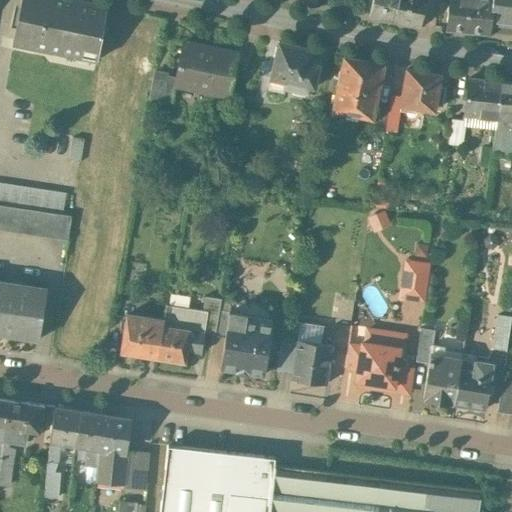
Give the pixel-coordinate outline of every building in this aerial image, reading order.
[(108,6),(79,0),(23,0),(15,40),(99,58),(108,6)] [(372,0),(369,15),(393,19),(396,0),(372,0)] [(396,0),(393,19),(419,27),(426,0),(396,0)] [(451,0),(449,29),(490,34),(491,22),(493,2),(476,0),(451,0)] [(511,0),(493,0),(493,2),(491,22),(511,24),(511,0)] [(313,52),(280,45),(271,81),(285,84),(284,88),(285,88),(306,93),(308,87),(314,88),(318,68),(311,66),(313,52)] [(217,53),(184,46),(175,86),(229,98),(237,55),(217,51),(217,53)] [(383,67),(344,59),(333,112),(373,120),(383,67)] [(440,77),(408,72),(404,98),(402,112),(415,114),(417,108),(434,111),(435,106),(442,107),(445,89),(438,87),(440,77)] [(503,83),(470,79),(466,113),(497,117),(503,83)] [(285,84),(271,81),(269,90),(284,92),(285,88),(284,88),(285,84)] [(511,84),(503,83),(497,117),(492,151),(511,154),(511,150),(511,84)] [(404,98),(391,96),(389,109),(387,117),(401,119),(402,112),(404,98)] [(389,109),(379,108),(376,127),(386,129),(387,117),(389,109)] [(466,124),(452,122),(449,145),(463,147),(466,124)] [(85,141),(73,139),(70,161),(81,163),(85,141)] [(511,154),(492,151),(491,160),(510,163),(511,154)] [(66,194),(0,183),(0,204),(63,215),(66,194)] [(71,217),(0,205),(0,230),(68,241),(71,217)] [(384,209),(366,217),(373,232),(390,225),(384,209)] [(497,238),(490,235),(484,241),(485,249),(492,251),(498,246),(497,238)] [(427,244),(415,242),(413,254),(425,256),(427,244)] [(430,264),(406,261),(401,297),(425,300),(430,264)] [(8,283),(0,282),(0,331),(38,338),(46,289),(8,283)] [(222,298),(206,295),(204,309),(208,310),(205,332),(215,334),(222,298)] [(204,309),(167,303),(164,319),(158,356),(184,361),(186,349),(202,351),(205,332),(208,310),(204,309)] [(164,319),(128,313),(122,350),(158,356),(164,319)] [(245,317),(229,314),(221,368),(237,371),(237,373),(247,374),(248,372),(264,375),(271,326),(244,323),(245,317)] [(511,317),(497,315),(492,348),(506,350),(511,317)] [(324,327),(301,323),(298,339),(321,343),(324,327)] [(421,326),(416,357),(430,359),(433,343),(435,328),(421,326)] [(382,337),(381,345),(362,342),(357,370),(356,380),(394,386),(400,348),(401,340),(382,337)] [(321,343),(298,339),(297,347),(293,371),(292,378),(327,383),(333,345),(321,343)] [(361,345),(348,343),(345,368),(357,370),(361,345)] [(430,359),(425,397),(454,402),(459,367),(461,357),(445,354),(446,345),(433,343),(430,359)] [(297,347),(281,345),(277,369),(293,371),(297,347)] [(492,361),(475,359),(474,369),(459,367),(454,402),(454,404),(485,408),(492,361)] [(348,381),(341,395),(354,401),(361,388),(348,381)] [(511,386),(502,385),(498,411),(500,411),(500,408),(511,410),(511,411),(511,413),(511,412),(511,386)] [(11,402),(0,399),(0,438),(5,439),(11,402)] [(26,404),(11,402),(5,439),(10,440),(26,443),(28,430),(41,432),(45,405),(26,402),(26,404)] [(79,411),(55,407),(50,441),(51,442),(50,450),(56,451),(58,443),(60,443),(75,445),(79,411)] [(104,414),(79,411),(75,445),(92,448),(91,456),(97,457),(104,414)] [(130,418),(104,414),(97,457),(97,467),(96,467),(95,480),(97,480),(97,481),(122,483),(123,476),(122,476),(125,453),(125,451),(130,418)] [(16,448),(9,447),(10,440),(5,439),(0,471),(12,473),(16,448)] [(56,451),(50,450),(45,497),(58,498),(60,473),(56,472),(57,464),(58,464),(60,443),(58,443),(56,451)] [(275,458),(168,446),(160,511),(268,511),(273,465),(274,465),(275,458)] [(145,454),(125,451),(125,453),(122,476),(123,476),(122,483),(122,486),(122,487),(122,485),(142,487),(145,454)] [(274,465),(273,465),(268,511),(478,511),(481,489),(274,465)] [(493,511),(497,476),(483,475),(481,489),(478,511),(493,511)] [(114,500),(113,511),(146,511),(147,501),(114,500)]
